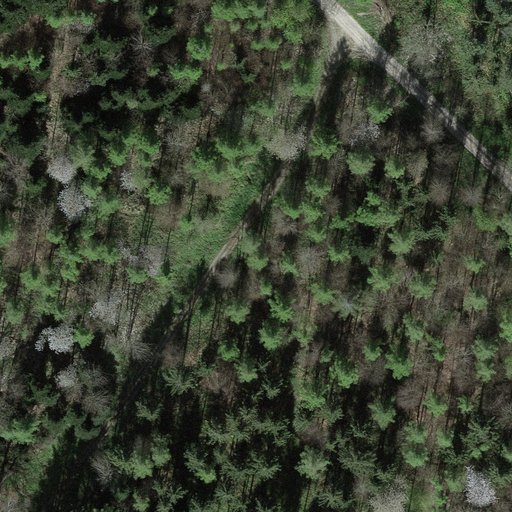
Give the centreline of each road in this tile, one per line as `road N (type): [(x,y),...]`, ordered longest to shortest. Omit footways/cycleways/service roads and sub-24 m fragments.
road 1 (track): [(55,511),(304,133),(335,65),(339,16)]
road 2 (track): [(511,183),(323,0)]
